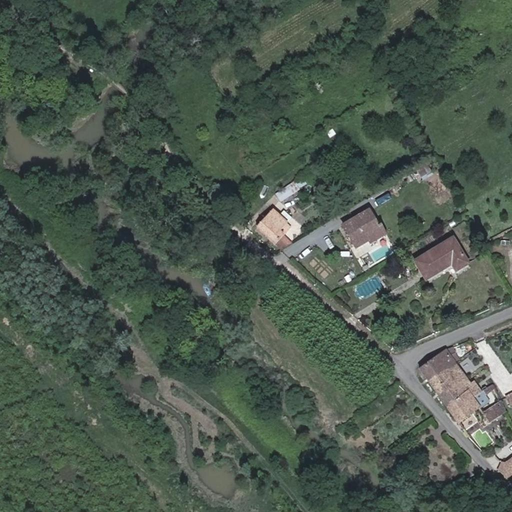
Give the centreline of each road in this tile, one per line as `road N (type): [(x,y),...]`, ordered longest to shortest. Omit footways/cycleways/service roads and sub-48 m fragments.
road 1 (unclassified): [(399,364),(201,197),(129,95),(8,0)]
road 2 (unclassified): [(511,496),(399,364)]
road 3 (unclassified): [(399,364),(511,311)]
